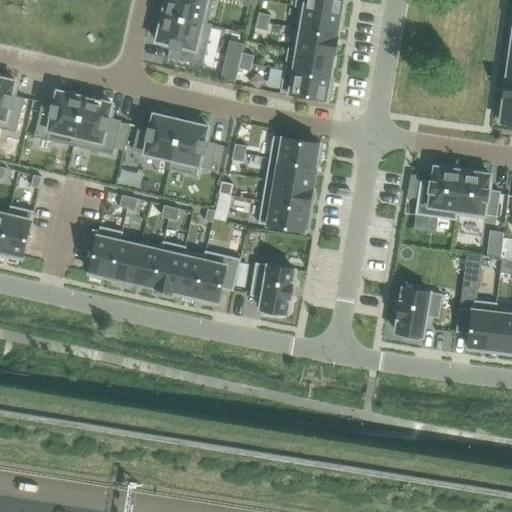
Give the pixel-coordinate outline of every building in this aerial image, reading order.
[(30,0),(25,19),(74,32),(80,10),(40,0),(30,0)] [(166,0),(163,14),(207,24),(207,23),(212,0),(166,0)] [(296,0),(295,7),(300,8),(300,6),(342,14),(343,0),(296,0)] [(300,8),(296,28),(338,35),(342,14),(300,6),(300,8)] [(259,12),(257,20),(269,23),(271,15),(259,12)] [(159,15),(156,28),(160,29),(157,41),(171,44),(168,57),(202,65),(212,24),(207,23),(207,24),(163,14),(163,16),(159,15)] [(257,20),(255,28),(267,31),(269,23),(257,20)] [(293,48),(293,49),(334,56),(338,35),(296,28),(293,48)] [(288,47),(284,69),(331,77),(334,56),(293,49),(293,48),(288,47)] [(242,52),(240,60),(252,63),(254,56),(242,52)] [(240,60),(238,68),(250,71),(252,63),(240,60)] [(226,67),(223,79),(235,81),(238,69),(226,67)] [(284,69),(280,92),(327,100),(327,98),(331,99),(333,88),(329,87),(331,77),(284,69)] [(0,128),(16,132),(24,98),(12,95),(16,81),(0,77),(0,128)] [(459,109),(460,85),(406,83),(405,108),(459,109)] [(42,102),(34,137),(74,146),(85,97),(58,91),(54,105),(42,102)] [(85,97),(74,146),(113,155),(121,120),(109,117),(112,103),(102,101),(102,100),(86,97),(85,97)] [(499,108),(497,119),(501,120),(501,121),(503,122),(511,123),(511,101),(504,100),(503,109),(499,108)] [(139,125),(133,150),(171,159),(172,160),(181,120),(180,120),(180,116),(167,113),(166,117),(154,114),(151,128),(139,125)] [(171,159),(169,169),(197,175),(199,166),(211,169),(217,144),(205,141),(209,127),(181,120),(172,160),(171,159)] [(273,136),(270,158),(316,166),(318,157),(321,157),(323,146),(320,146),(320,144),(318,144),(318,143),(285,138),(273,136)] [(235,144),(234,151),(245,154),(247,146),(235,144)] [(234,151),(232,159),(244,162),(245,154),(234,151)] [(270,158),(266,179),(313,187),(316,166),(270,158)] [(411,174),(407,197),(418,199),(416,214),(438,217),(457,220),(457,215),(464,167),(443,164),(442,167),(435,166),(433,181),(431,180),(431,181),(421,180),(422,175),(411,174)] [(464,167),(457,215),(484,219),(485,214),(497,216),(501,191),(491,189),(491,188),(489,188),(491,174),(484,173),(484,170),(464,167)] [(34,174),(31,186),(39,188),(42,176),(34,174)] [(266,179),(262,201),(309,209),(309,208),(311,200),(314,200),(316,189),(312,189),(313,187),(266,179)] [(221,185),(219,193),(231,196),(233,188),(221,185)] [(122,195),(120,207),(127,208),(130,197),(122,195)] [(130,197),(127,208),(135,210),(138,199),(130,197)] [(262,201),(259,223),(270,225),(303,231),(305,231),(305,229),(309,230),(311,219),(307,218),(309,209),(262,201)] [(9,215),(1,251),(10,253),(9,257),(20,260),(21,256),(23,256),(23,255),(31,222),(33,211),(11,205),(8,215),(9,215)] [(164,205),(161,217),(169,219),(172,207),(164,205)] [(172,207),(169,219),(177,220),(180,209),(172,207)] [(208,209),(205,220),(213,222),(216,210),(208,209)] [(216,211),(214,219),(226,221),(228,213),(216,211)] [(0,251),(1,251),(9,215),(8,215),(0,212),(0,251)] [(90,270),(90,272),(91,272),(90,276),(101,278),(102,275),(111,277),(119,240),(121,241),(123,231),(100,226),(98,237),(97,237),(90,270)] [(119,240),(111,277),(132,282),(141,245),(140,245),(121,241),(119,240)] [(141,245),(132,282),(154,287),(163,246),(162,245),(141,240),(140,245),(141,245)] [(163,246),(154,287),(175,292),(185,251),(186,246),(163,241),(162,245),(163,246)] [(206,256),(196,297),(205,299),(204,302),(215,305),(216,301),(218,302),(218,300),(221,288),(233,291),(241,259),(205,250),(204,255),(206,256)] [(185,251),(175,292),(196,297),(206,256),(204,255),(185,251)] [(511,258),(502,257),(500,270),(511,271),(511,258)] [(256,263),(250,295),(262,298),(260,308),(262,309),(263,309),(262,313),(276,316),(277,311),(286,313),(287,313),(290,300),(293,283),(295,269),(293,269),(270,265),(256,263)] [(403,288),(396,331),(398,332),(406,333),(405,338),(419,340),(420,336),(421,336),(423,336),(426,316),(438,318),(442,294),(428,292),(429,292),(405,288),(403,288)] [(460,308),(457,332),(470,333),(469,345),(469,347),(470,347),(470,351),(481,352),(481,348),(490,349),(495,312),(497,312),(498,303),(474,300),(473,309),(460,308)] [(495,312),(490,349),(511,351),(511,313),(497,312),(495,312)] [(1,361),(0,364),(0,367),(29,373),(41,375),(42,369),(9,362),(9,363),(1,361)]
